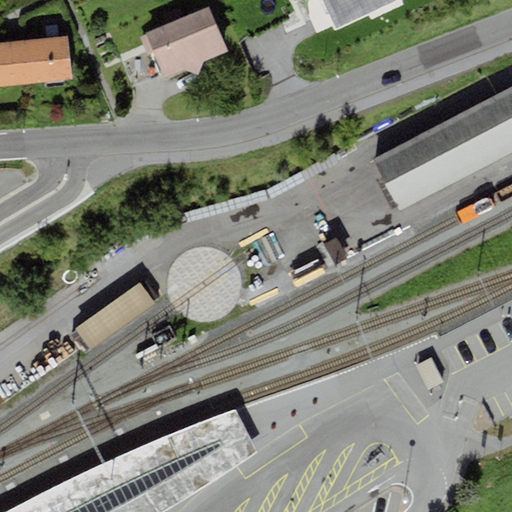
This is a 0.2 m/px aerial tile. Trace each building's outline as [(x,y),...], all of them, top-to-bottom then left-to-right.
[(325,0),(338,25),(353,17),(389,0),(325,0)] [(208,5),(143,32),(150,47),(162,76),(182,67),(195,72),(200,59),(226,49),(208,5)] [(0,42),(0,82),(70,75),(66,35),(0,42)] [(511,85),(373,157),(398,206),(511,146),(511,85)] [(139,278),(75,325),(91,347),(156,300),(139,278)] [(432,357),(417,365),(428,387),(444,379),(432,357)] [(160,511),(174,504),(250,454),(228,409),(129,450),(29,499),(2,511),(57,511),(59,511),(126,477),(175,456),(210,441),(213,449),(175,472),(109,510),(104,511),(160,511)] [(104,511),(109,510),(175,472),(213,449),(210,441),(175,456),(126,477),(59,511),(57,511),(104,511)]
